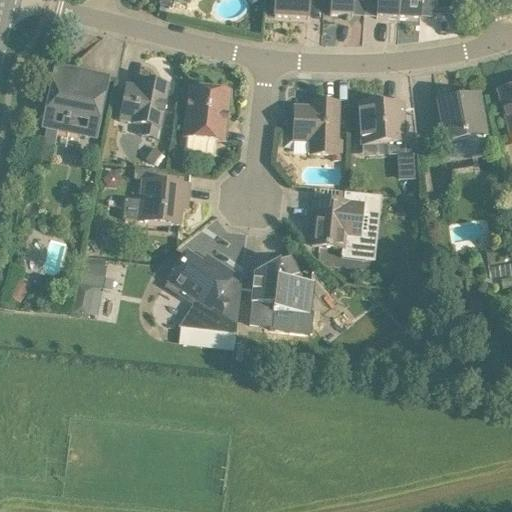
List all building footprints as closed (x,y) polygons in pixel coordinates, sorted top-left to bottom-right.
[(308,3),(323,4),(324,5),(324,0),(275,0),(275,8),(274,19),(307,21),(308,3)] [(330,0),(329,18),(352,19),(353,7),(364,8),(364,0),(330,0)] [(376,8),(376,21),(398,22),(398,0),(364,0),(364,8),(376,8)] [(398,0),(398,22),(420,23),(420,13),(433,14),(433,0),(398,0)] [(43,129),(46,130),(94,140),(107,82),(89,78),(88,82),(55,75),(43,129)] [(119,123),(157,131),(160,131),(168,88),(140,83),(138,90),(126,88),(119,123)] [(231,102),(232,93),(225,92),(222,94),(189,90),(183,140),(224,145),(228,104),(231,102)] [(511,90),(498,95),(511,140),(511,139),(511,90)] [(438,106),(444,145),(483,139),(477,100),(438,106)] [(294,109),(293,144),(310,145),(309,157),(337,158),(339,106),(311,105),(311,110),(294,109)] [(361,149),(404,146),(402,108),(381,109),(381,105),(359,106),(361,149)] [(415,177),(414,157),(400,158),(402,178),(415,177)] [(182,202),(187,202),(189,188),(142,183),(138,224),(179,229),(182,202)] [(367,237),(359,237),(362,208),(314,202),(311,225),(314,225),(312,248),(342,252),(341,259),(360,261),(364,258),(367,237)] [(236,336),(237,328),(220,318),(230,302),(220,296),(232,276),(206,260),(202,266),(186,256),(176,271),(172,271),(168,277),(170,281),(168,284),(181,293),(177,298),(193,309),(179,329),(179,330),(236,336)] [(82,257),(75,315),(98,318),(105,260),(82,257)] [(255,275),(251,305),(273,308),(272,313),(309,317),(313,285),(277,281),(279,264),(255,275)]
